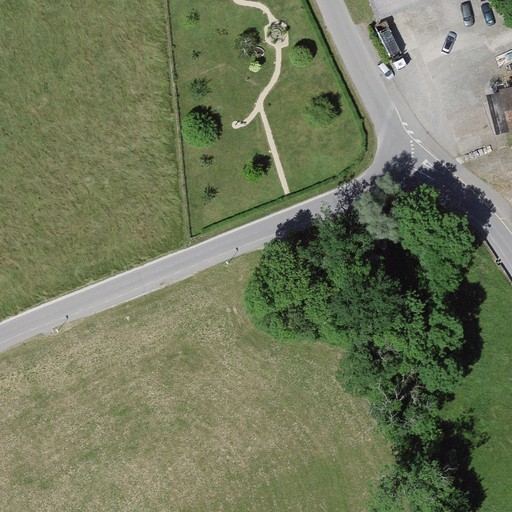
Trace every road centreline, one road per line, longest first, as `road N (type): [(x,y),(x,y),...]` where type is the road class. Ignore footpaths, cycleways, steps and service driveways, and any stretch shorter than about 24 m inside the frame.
road 1 (residential): [(0,339),(199,263),(408,165)]
road 2 (residential): [(408,165),(333,0)]
road 3 (residential): [(511,247),(465,197),(408,165)]
